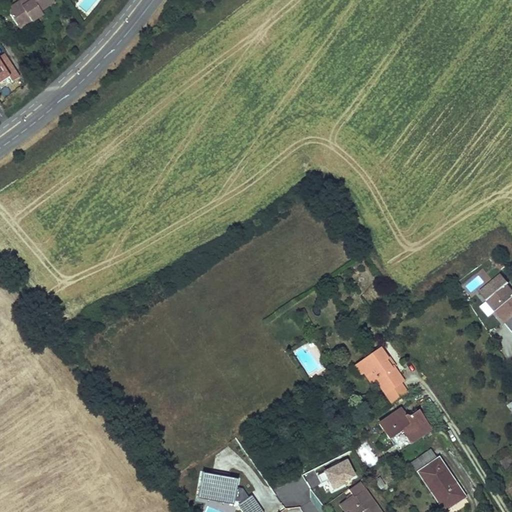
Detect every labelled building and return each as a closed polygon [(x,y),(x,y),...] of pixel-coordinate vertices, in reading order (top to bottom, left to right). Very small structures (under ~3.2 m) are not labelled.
[(28,3),(25,0),(22,0),(7,10),(17,26),(30,18),(32,22),(43,14),(41,11),(54,2),(52,0),(31,0),(32,1),(28,3)] [(20,30),(32,22),(30,18),(17,26),(20,30)] [(21,76),(18,71),(5,53),(0,56),(0,82),(10,76),(13,81),(21,76)] [(511,288),(508,284),(510,282),(503,274),(481,292),(488,301),(493,297),(502,308),(497,311),(497,312),(511,330),(511,288)] [(493,297),(488,301),(497,311),(502,308),(493,297)] [(404,380),(394,367),(391,369),(385,361),(388,358),(381,349),(362,362),(367,370),(364,372),(371,383),(375,380),(391,403),(407,393),(400,383),(404,380)] [(394,367),(388,358),(385,361),(391,369),(394,367)] [(361,374),(364,372),(367,370),(362,362),(356,366),(361,374)] [(402,431),(411,444),(432,430),(419,411),(410,417),(406,417),(401,409),(379,424),(389,439),(402,431)] [(365,443),(356,448),(366,466),(376,460),(365,443)] [(411,463),(417,472),(437,459),(431,450),(411,463)] [(450,450),(447,452),(473,491),(476,488),(450,450)] [(332,488),(357,477),(348,457),(323,468),(332,488)] [(439,458),(437,459),(417,472),(430,492),(435,489),(448,509),(465,497),(439,458)] [(248,500),(241,491),(235,491),(236,483),(226,481),(210,480),(200,478),(197,500),(234,504),(239,507),(248,500)] [(380,511),(360,482),(348,490),(351,496),(348,498),(339,504),(345,511),(348,510),(349,511),(380,511)] [(435,489),(430,492),(444,511),(448,509),(435,489)] [(248,500),(239,507),(243,511),(262,511),(250,497),(248,500)] [(233,508),(234,504),(197,500),(197,504),(233,508)]
